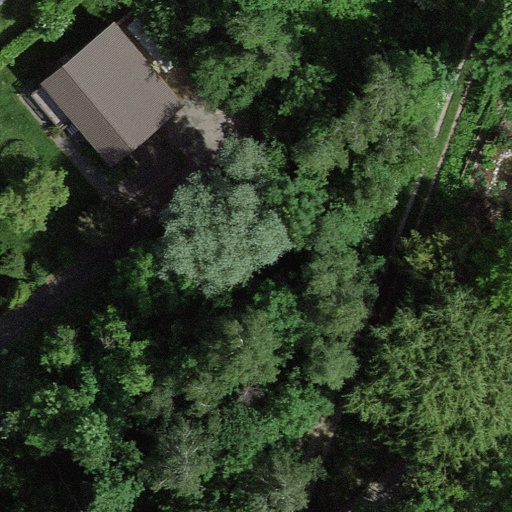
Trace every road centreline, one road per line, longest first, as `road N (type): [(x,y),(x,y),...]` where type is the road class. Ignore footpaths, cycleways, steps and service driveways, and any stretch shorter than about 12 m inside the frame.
road 1 (track): [(272,511),(481,0)]
road 2 (residential): [(511,408),(373,511)]
